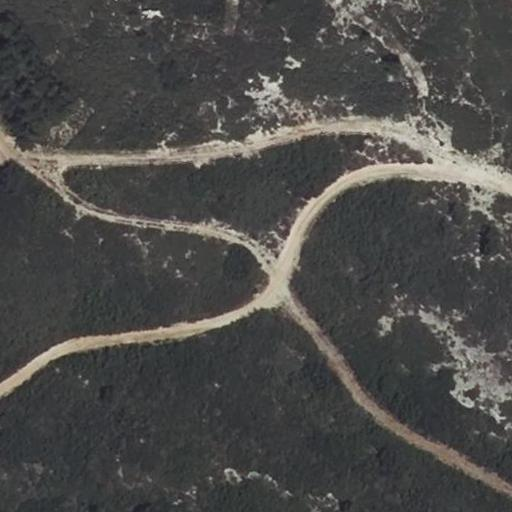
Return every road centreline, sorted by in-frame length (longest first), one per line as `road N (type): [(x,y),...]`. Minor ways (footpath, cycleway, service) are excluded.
road 1 (track): [(0,379),(102,329),(200,310),(287,255),(340,182),(376,163),(477,171),(511,182)]
road 2 (track): [(5,150),(212,143),(379,112),(434,138),(477,171)]
